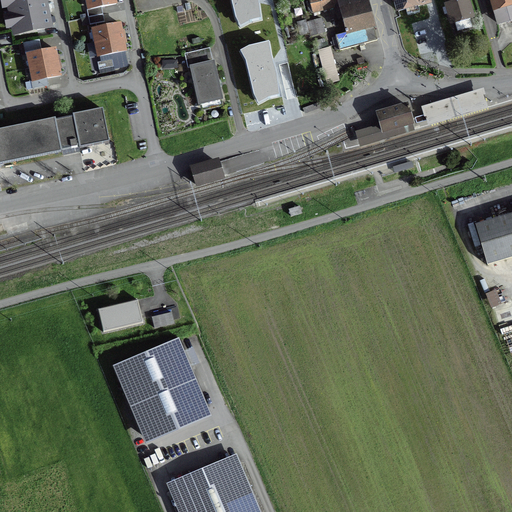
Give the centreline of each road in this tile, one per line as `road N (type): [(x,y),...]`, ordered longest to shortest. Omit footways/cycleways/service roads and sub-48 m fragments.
road 1 (unclassified): [(0,305),(411,192)]
road 2 (residential): [(155,165),(338,113),(397,84)]
road 3 (residential): [(155,165),(137,78),(8,104)]
road 4 (residential): [(0,206),(155,165)]
